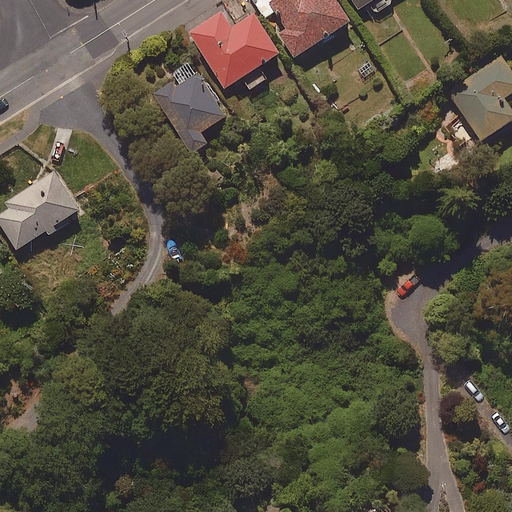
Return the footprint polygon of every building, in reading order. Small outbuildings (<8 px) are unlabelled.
[(349,26),(333,0),(274,0),(268,4),(284,30),(277,34),(293,60),(349,26)] [(350,0),(358,12),(371,3),(378,13),(393,4),(390,0),(350,0)] [(230,28),(221,13),(188,33),(223,91),(242,80),(249,91),(266,81),(259,68),(278,57),(252,14),(230,28)] [(511,95),(511,74),(500,57),(447,92),(481,143),(511,122),(511,115),(503,101),(511,95)] [(227,117),(187,64),(171,76),(174,80),(149,99),(192,156),(207,145),(200,137),(227,117)] [(83,211),(58,172),(8,204),(12,210),(0,217),(0,221),(20,251),(83,211)]
